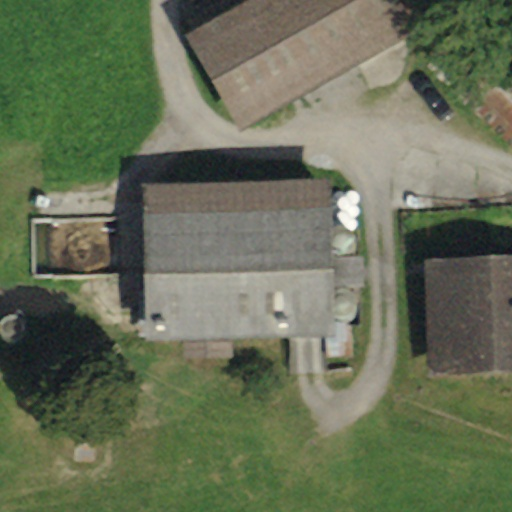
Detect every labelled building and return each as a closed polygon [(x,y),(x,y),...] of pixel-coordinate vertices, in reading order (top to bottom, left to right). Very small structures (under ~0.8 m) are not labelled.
[(191,31),(185,33),(238,127),(419,26),(403,0),(218,0),(184,19),(191,31)] [(423,66),(511,145),(511,57),(467,17),(423,66)] [(329,178),(142,183),(145,339),(332,335),(329,178)] [(356,232),(354,229),(350,226),(346,224),(342,224),(338,226),(334,229),(332,232),(332,237),(332,241),(334,244),(337,247),(340,249),(344,249),(348,249),(352,247),(355,244),(356,240),(357,237),(356,232)] [(511,255),(424,258),(427,376),(511,373),(511,255)] [(357,295),(354,291),(351,289),(347,287),(343,287),(339,289),(335,292),(333,295),(332,299),(333,303),(335,307),(337,310),(341,312),(345,312),(349,311),(353,310),(355,307),(357,303),(357,299),(357,295)]
